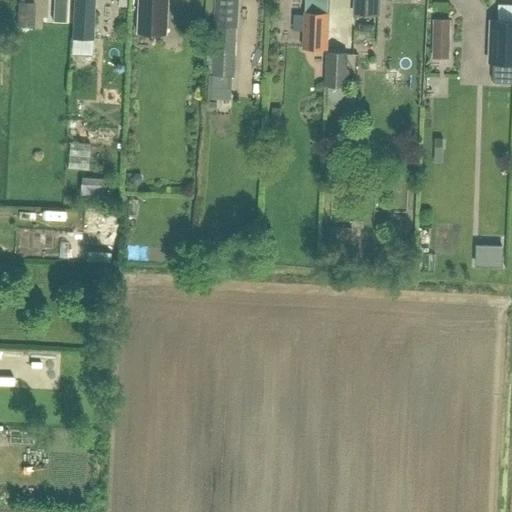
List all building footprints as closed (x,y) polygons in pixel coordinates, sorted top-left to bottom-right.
[(66,38),(68,0),(50,0),(48,37),(66,38)] [(72,0),(72,11),(93,12),(93,0),(72,0)] [(167,34),(168,0),(138,0),(137,33),(167,34)] [(238,28),(238,0),(215,0),(212,75),(234,76),(237,28),(238,28)] [(380,16),(380,0),(353,0),(353,15),(380,16)] [(13,2),(15,25),(31,24),(29,1),(13,2)] [(511,4),(498,5),(497,20),(511,20),(511,4)] [(327,50),(329,13),(304,12),(302,49),(327,50)] [(511,64),(511,20),(497,20),(489,19),(488,64),(493,64),(511,64)] [(450,21),(434,20),(433,32),(449,33),(450,21)] [(347,87),(348,53),(325,52),(324,86),(347,87)] [(511,64),(493,64),(493,84),(511,84),(511,64)] [(64,165),(83,165),(84,142),(65,142),(64,165)] [(131,177),(131,181),(134,185),(139,185),(142,182),(142,177),(139,174),(135,173),(131,177)] [(77,192),(98,191),(97,180),(77,181),(77,192)]
